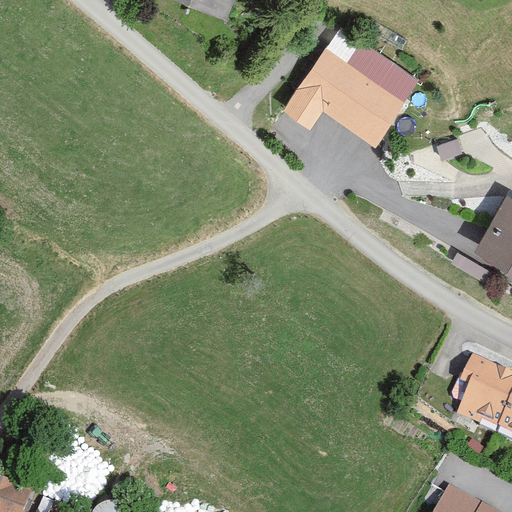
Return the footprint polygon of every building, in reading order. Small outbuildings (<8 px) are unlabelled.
[(189,0),(225,15),(231,0),(189,0)] [(339,32),(287,111),(309,125),(322,106),(375,141),(414,82),(339,32)] [(511,204),(509,203),(480,253),(511,271),(511,204)] [(511,373),(473,358),(453,409),(511,432),(511,373)] [(22,511),(31,492),(0,479),(0,511),(22,511)] [(495,511),(451,488),(436,511),(495,511)] [(127,511),(127,510),(122,506),(116,502),(110,501),(103,502),(97,505),(93,509),(90,511),(127,511)]
